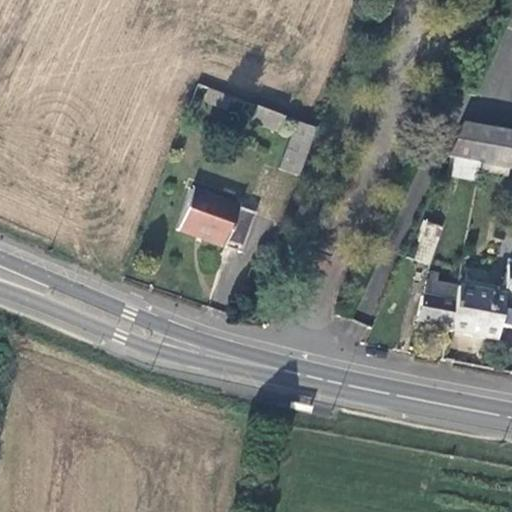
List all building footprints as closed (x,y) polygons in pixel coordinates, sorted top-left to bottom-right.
[(276,132),(282,118),(255,107),(249,122),(276,132)] [(298,177),(316,130),(295,122),(278,170),(298,177)] [(480,163),(511,168),(511,133),(462,123),(447,157),(454,158),(480,163)] [(450,176),(477,180),(480,163),(454,158),(450,176)] [(177,231),(240,254),(253,215),(238,209),(238,208),(192,191),(177,231)] [(414,259),(430,264),(443,226),(428,222),(414,259)] [(511,266),(509,266),(504,289),(500,314),(508,315),(511,307),(511,266)] [(417,321),(448,327),(456,288),(435,284),(437,274),(430,273),(429,282),(426,281),(424,296),(423,296),(417,321)] [(500,314),(504,289),(494,287),(492,295),(456,288),(448,327),(447,332),(494,340),(500,314)]
